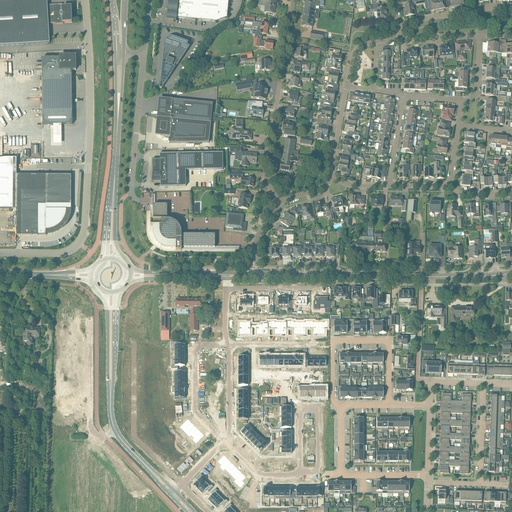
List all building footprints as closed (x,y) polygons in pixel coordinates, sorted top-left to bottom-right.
[(70,16),(70,7),(62,8),(62,4),(47,5),(46,0),(0,0),(0,45),(49,43),(48,24),(54,24),(54,25),(63,24),(63,23),(71,22),(71,20),(71,17),(70,16)] [(227,18),(228,0),(169,0),(168,20),(176,21),(176,18),(216,22),(227,18)] [(274,0),(259,0),(258,5),(265,6),(265,12),(274,14),(275,8),(274,8),(274,7),(273,7),(273,5),(274,5),(274,0)] [(305,1),(304,8),(315,10),(316,7),(319,7),(323,7),(324,4),(324,0),(316,0),(316,3),(310,2),(305,1)] [(416,0),(415,0),(415,4),(416,5),(424,4),(425,10),(428,9),(429,9),(428,6),(427,0),(416,0)] [(433,0),(427,0),(429,9),(432,8),(432,11),(434,11),(434,12),(439,11),(437,1),(433,2),(433,0)] [(440,0),(441,1),(437,1),(439,11),(444,10),(444,9),(445,9),(445,6),(447,5),(446,0),(440,0)] [(372,5),(367,6),(368,13),(377,12),(378,19),(383,18),(383,19),(388,19),(386,8),(379,9),(378,5),(379,5),(379,4),(372,5)] [(414,4),(409,5),(404,5),(405,9),(404,9),(405,17),(415,15),(414,4)] [(304,8),(301,26),(312,28),(313,23),(314,19),(315,10),(304,8)] [(252,32),(252,35),(255,35),(260,36),(261,33),(262,33),(267,34),(268,24),(255,22),(254,27),(257,28),(257,32),(252,31),(252,32)] [(311,32),(310,38),(322,40),(326,41),(327,34),(323,34),(311,32)] [(254,38),(253,47),(259,48),(259,47),(265,48),(265,50),(271,51),(271,49),(272,49),(274,42),(266,41),(260,40),(260,36),(255,35),(255,38),(254,38)] [(164,44),(161,78),(168,80),(190,47),(188,46),(188,45),(188,44),(188,43),(188,42),(174,37),(173,37),(172,37),(171,37),(170,37),(169,37),(169,38),(168,38),(167,39),(166,39),(166,40),(165,41),(164,42),(164,43),(164,44)] [(470,42),(455,43),(457,61),(465,61),(465,55),(462,55),(461,52),(464,52),(464,51),(470,50),(470,42)] [(491,59),(492,59),(494,43),(488,43),(488,44),(483,43),(482,53),(486,53),(486,52),(489,53),(489,57),(490,57),(490,58),(491,59)] [(496,53),(501,54),(502,45),(499,45),(499,44),(494,43),(492,59),(492,57),(496,58),(496,53)] [(506,59),(510,59),(511,45),(506,44),(505,46),(502,45),(501,54),(507,54),(506,59)] [(439,47),(440,52),(440,56),(444,56),(444,55),(453,54),(452,45),(443,46),(443,47),(439,47)] [(294,57),(299,58),(302,58),(303,54),(306,55),(307,47),(300,46),(299,50),(295,49),(294,57)] [(433,46),(431,46),(427,47),(427,48),(422,48),(423,53),(423,57),(427,56),(428,57),(434,57),(434,51),(433,46)] [(382,54),(382,57),(393,58),(394,53),(392,52),(390,52),(390,47),(383,48),(383,52),(381,52),(381,54),(382,54)] [(329,49),(327,59),(332,60),(342,62),(342,60),(342,59),(342,56),(339,55),(340,51),(329,49)] [(412,58),(417,57),(416,49),(412,49),(412,50),(407,50),(407,56),(406,56),(405,55),(401,55),(402,67),(407,67),(406,60),(412,59),(412,58)] [(65,54),(65,56),(60,56),(60,65),(42,65),(42,125),(72,125),(72,71),(76,71),(76,56),(70,56),(70,54),(65,54)] [(326,63),(325,68),(327,68),(337,70),(337,67),(340,68),(341,64),(342,63),(342,62),(332,60),(331,64),(328,63),(326,63)] [(270,61),(259,61),(260,71),(264,70),(264,71),(269,71),(269,70),(273,70),(273,64),(269,64),(269,63),(270,63),(270,61)] [(293,72),(298,73),(300,73),(301,70),(304,70),(309,71),(310,64),(305,63),(293,61),(293,65),(294,65),(293,72)] [(487,68),(486,73),(495,74),(499,74),(500,69),(500,66),(496,66),(493,65),(493,68),(487,68)] [(338,77),(339,73),(336,73),(337,70),(327,68),(326,73),(329,74),(328,77),(338,79),(339,79),(339,78),(338,77)] [(455,72),(455,77),(467,78),(468,72),(464,72),(464,68),(457,68),(457,72),(455,72)] [(499,79),(499,74),(495,74),(486,73),(486,79),(492,79),(491,82),(493,82),(505,83),(505,80),(499,79)] [(381,75),(381,74),(380,74),(380,76),(381,76),(381,80),(381,83),(388,84),(389,81),(389,75),(381,75)] [(339,81),(339,79),(338,79),(328,77),(327,81),(324,81),(324,86),(333,88),(334,85),(337,85),(337,82),(339,81)] [(289,87),(300,88),(301,87),(301,85),(300,84),(301,80),(299,80),(291,78),(289,87)] [(401,85),(401,86),(404,86),(404,90),(408,90),(409,90),(410,78),(404,78),(404,79),(401,79),(401,81),(401,84),(401,85)] [(251,81),(235,84),(236,87),(239,87),(240,90),(252,88),(251,81)] [(486,85),(486,90),(497,91),(497,86),(500,86),(507,87),(508,84),(505,83),(493,82),(492,85),(486,85)] [(467,83),(458,83),(458,88),(456,88),(456,91),(463,91),(463,88),(467,89),(467,83)] [(256,84),(254,92),(256,93),(255,98),(259,99),(260,98),(265,99),(267,89),(264,88),(265,85),(256,84)] [(335,95),(336,91),(333,90),(333,88),(324,86),(323,91),(326,91),(325,95),(335,97),(336,96),(335,95)] [(288,102),(292,102),(291,105),(300,107),(300,103),(297,103),(299,93),(289,92),(288,95),(289,95),(288,102)] [(352,101),(358,102),(359,94),(360,95),(360,93),(358,93),(357,94),(354,93),(353,94),(351,93),(349,101),(352,101)] [(357,105),(363,106),(363,103),(365,95),(365,96),(365,94),(363,94),(363,95),(360,95),(359,94),(358,102),(358,103),(357,105)] [(335,98),(335,97),(325,95),(324,99),(321,98),(320,103),(330,105),(330,103),(333,103),(334,99),(335,98)] [(363,103),(363,106),(369,107),(369,109),(372,109),(373,106),(373,103),(374,100),(374,98),(371,97),(371,95),(369,95),(369,96),(365,96),(365,95),(363,103)] [(163,99),(161,118),(211,123),(213,104),(166,99),(166,100),(163,99)] [(252,109),(251,114),(263,117),(264,110),(262,110),(262,108),(260,107),(261,103),(263,104),(263,102),(248,101),(247,108),(252,109)] [(332,112),(332,109),(329,108),(330,105),(320,103),(319,108),(322,109),(322,113),(331,115),(332,115),(332,114),(332,112)] [(444,114),(443,119),(450,120),(451,115),(453,116),(454,107),(443,105),(442,114),(444,114)] [(289,120),(296,121),(296,120),(294,117),(294,112),(295,113),(297,111),(298,107),(288,106),(287,111),(286,111),(285,117),(290,117),(289,120)] [(219,107),(218,116),(226,117),(226,114),(222,114),(223,107),(219,107)] [(408,110),(408,114),(408,116),(420,117),(421,112),(420,112),(420,108),(413,108),(412,111),(409,110),(409,111),(408,110)] [(384,111),(383,117),(393,119),(394,112),(393,112),(383,111),(384,111)] [(332,116),(332,115),(331,115),(322,113),(321,117),(318,116),(317,121),(327,123),(327,120),(330,121),(331,117),(332,116)] [(362,117),(361,117),(357,116),(351,115),(351,118),(348,117),(347,123),(346,123),(346,124),(355,126),(356,121),(358,121),(359,121),(361,119),(362,117)] [(209,143),(211,123),(161,118),(157,118),(159,119),(158,121),(156,135),(163,136),(163,137),(170,137),(169,144),(209,143)] [(236,120),(236,125),(236,129),(231,129),(231,131),(228,131),(228,140),(236,140),(236,139),(242,139),(245,139),(244,140),(251,141),(252,134),(244,134),(245,131),(243,131),(243,120),(236,120)] [(317,121),(315,130),(318,131),(329,133),(329,131),(328,130),(329,126),(326,126),(327,123),(317,121)] [(284,135),(289,135),(295,136),(296,129),(293,129),(294,124),(284,122),(282,131),(284,131),(284,135)] [(449,137),(450,132),(450,129),(449,129),(450,123),(441,122),(440,128),(438,127),(437,135),(449,137)] [(348,132),(348,135),(355,136),(356,131),(354,131),(355,126),(346,124),(346,125),(347,126),(346,131),(348,132)] [(62,126),(54,127),(54,145),(62,145),(62,126)] [(329,134),(329,133),(318,131),(318,134),(315,134),(313,140),(323,142),(324,138),(327,138),(328,135),(329,134)] [(464,136),(464,139),(474,140),(481,141),(481,138),(474,138),(474,134),(469,134),(470,133),(466,133),(466,135),(464,136)] [(342,142),(342,144),(352,145),(353,140),(359,141),(360,137),(355,136),(348,135),(347,138),(344,137),(343,143),(342,142)] [(488,146),(487,152),(490,152),(490,145),(496,145),(496,136),(491,136),(491,137),(489,137),(488,142),(488,144),(488,146)] [(300,144),(311,146),(312,139),(301,137),(300,144)] [(286,139),(283,154),(293,155),(294,152),(295,140),(290,140),(286,139)] [(446,149),(447,147),(445,146),(446,140),(440,139),(439,145),(438,145),(437,153),(441,154),(441,153),(446,154),(447,150),(446,149)] [(42,156),(41,143),(32,143),(32,157),(42,156)] [(345,151),(344,154),(352,156),(352,151),(351,151),(352,145),(342,144),(342,145),(343,145),(342,151),(345,151)] [(376,144),(375,150),(378,150),(387,152),(388,145),(378,144),(376,144)] [(402,145),(402,149),(403,149),(402,149),(406,150),(405,153),(410,154),(413,154),(413,151),(414,149),(413,148),(412,148),(412,145),(403,144),(403,146),(402,145)] [(256,163),(257,154),(243,152),(243,153),(241,152),(241,148),(230,147),(230,152),(239,153),(238,161),(242,162),(242,166),(248,166),(249,162),(256,163)] [(223,153),(165,154),(159,154),(159,155),(160,155),(160,159),(153,160),(153,171),(153,173),(153,177),(152,177),(152,182),(160,182),(161,187),(160,187),(186,187),(186,170),(223,170),(223,153)] [(467,158),(467,160),(479,162),(479,159),(474,159),(474,158),(472,158),(473,154),(463,153),(463,157),(464,157),(467,158)] [(292,165),(292,161),(297,162),(297,161),(298,161),(298,160),(299,157),(298,157),(298,156),(283,154),(282,163),(281,163),(280,170),(289,171),(290,166),(290,165),(292,165)] [(339,162),(338,163),(352,166),(353,164),(351,160),(352,156),(344,154),(343,157),(341,157),(340,162),(339,162)] [(0,209),(16,209),(16,175),(16,158),(0,158),(0,209)] [(434,167),(434,178),(434,175),(437,175),(437,179),(440,179),(440,180),(443,180),(443,179),(444,179),(444,170),(439,170),(439,162),(434,162),(434,166),(434,167)] [(352,166),(338,163),(338,165),(339,165),(338,170),(341,171),(340,175),(350,176),(351,170),(352,170),(352,167),(352,166)] [(372,179),(373,179),(375,170),(375,166),(372,165),(369,167),(365,166),(363,174),(367,174),(367,177),(372,178),(372,179)] [(399,169),(399,179),(406,179),(406,175),(409,175),(409,165),(406,165),(403,165),(403,169),(399,169)] [(412,168),(412,179),(418,179),(418,176),(421,176),(421,165),(416,165),(416,168),(412,168)] [(428,178),(434,178),(434,167),(429,167),(429,169),(424,169),(424,174),(424,179),(428,179),(428,178)] [(466,172),(465,174),(473,175),(476,175),(477,172),(473,172),(471,172),(472,168),(462,167),(462,171),(463,171),(466,172)] [(375,170),(373,179),(375,179),(375,178),(380,179),(381,177),(384,177),(385,171),(385,169),(381,169),(380,170),(375,170)] [(46,235),(46,230),(51,230),(54,229),(56,228),(58,227),(60,225),(61,223),(63,221),(64,219),(65,217),(66,213),(66,210),(71,210),(71,175),(16,175),(16,209),(16,235),(46,235)] [(246,187),(248,187),(253,187),(253,186),(254,186),(254,183),(253,183),(254,179),(247,178),(247,179),(241,178),(240,186),(246,187)] [(480,190),(480,185),(479,182),(477,182),(470,182),(461,181),(460,184),(462,185),(461,188),(465,188),(465,187),(470,187),(470,185),(476,185),(477,190),(480,190)] [(238,208),(247,209),(248,204),(250,204),(250,203),(250,204),(248,204),(249,200),(250,201),(251,197),(249,196),(249,195),(240,194),(239,200),(238,200),(238,205),(239,206),(238,208)] [(364,205),(364,197),(356,197),(356,196),(350,196),(349,196),(349,200),(350,200),(350,205),(359,205),(364,205)] [(371,197),(371,202),(370,206),(382,207),(383,201),(383,196),(377,196),(377,197),(371,197)] [(401,211),(405,212),(406,206),(406,201),(402,201),(402,198),(395,198),(396,197),(390,196),(390,201),(390,206),(401,206),(401,211)] [(331,200),(333,205),(334,209),(333,209),(334,213),(338,212),(337,208),(343,207),(345,206),(346,202),(345,201),(341,202),(340,197),(331,200)] [(417,201),(409,200),(407,221),(413,222),(413,213),(415,214),(417,201)] [(438,201),(431,201),(431,202),(430,202),(430,212),(440,212),(441,202),(440,202),(440,203),(438,203),(438,201)] [(317,214),(324,213),(324,216),(326,216),(326,217),(330,217),(330,212),(328,212),(328,211),(329,211),(328,205),(323,205),(323,203),(315,204),(316,209),(316,210),(317,214)] [(497,213),(500,213),(501,215),(504,215),(504,216),(511,215),(511,210),(507,210),(507,203),(503,203),(503,205),(500,205),(500,206),(497,206),(497,213)] [(466,210),(466,215),(473,215),(473,217),(479,217),(479,213),(479,208),(475,208),(473,208),(473,204),(465,205),(466,210)] [(484,204),(484,209),(484,217),(489,217),(489,215),(492,215),(492,224),(496,224),(496,212),(496,207),(492,208),(492,206),(489,206),(488,204),(484,204)] [(169,247),(170,247),(170,248),(176,248),(181,248),(215,248),(215,235),(181,235),(181,233),(181,231),(180,230),(179,227),(179,226),(178,225),(176,223),(174,222),(173,221),(172,221),(171,221),(169,220),(168,220),(167,220),(167,205),(154,205),(154,220),(150,220),(150,226),(154,226),(154,232),(155,232),(155,234),(155,235),(156,237),(156,238),(157,239),(156,239),(157,240),(159,240),(159,241),(159,242),(160,242),(160,243),(161,243),(161,244),(161,245),(162,245),(165,246),(166,246),(167,246),(169,247)] [(456,205),(448,205),(448,217),(456,217),(456,216),(461,216),(461,208),(456,208),(456,205)] [(302,207),(302,212),(303,217),(307,216),(307,220),(313,219),(312,212),(309,213),(308,207),(302,207)] [(294,220),(295,218),(298,218),(298,212),(297,210),(297,208),(291,209),(288,213),(287,212),(285,216),(284,216),(283,218),(281,222),(289,227),(290,225),(294,220)] [(371,242),(370,252),(385,252),(386,244),(377,244),(377,238),(381,239),(382,233),(375,232),(374,238),(374,242),(371,242)] [(244,235),(217,235),(217,248),(244,248),(244,235)] [(469,253),(469,254),(469,259),(473,259),(473,258),(477,257),(477,250),(481,250),(481,240),(475,241),(475,248),(469,248),(470,253),(469,253)] [(355,252),(370,252),(371,242),(356,242),(355,252)] [(411,244),(411,242),(407,242),(407,244),(407,256),(412,256),(412,255),(414,255),(414,254),(420,254),(420,248),(417,248),(417,244),(411,244)] [(288,255),(293,255),(294,244),(289,244),(288,245),(288,248),(283,248),(282,255),(282,257),(288,257),(288,255)] [(293,255),(293,257),(299,257),(299,255),(301,255),(304,255),(305,248),(305,244),(300,244),(299,245),(299,248),(294,248),(293,255)] [(315,255),(316,248),(316,245),(311,244),(310,245),(310,248),(305,248),(304,255),(304,257),(310,257),(310,255),(312,255),(315,255)] [(500,248),(501,258),(510,258),(509,250),(511,250),(511,244),(506,244),(506,248),(500,248)] [(282,255),(283,248),(283,245),(278,245),(277,245),(277,248),(271,248),(268,248),(268,256),(271,256),(271,257),(277,257),(277,255),(279,255),(282,255)] [(326,255),(327,248),(327,245),(322,245),(321,245),(321,248),(316,248),(315,255),(315,257),(316,257),(321,257),(321,255),(323,255),(326,255)] [(332,255),(338,255),(339,245),(333,245),(332,245),(332,248),(327,248),(326,255),(326,257),(332,257),(332,255)] [(429,257),(435,257),(435,258),(434,258),(440,258),(440,247),(440,246),(429,246),(429,247),(429,256),(429,257)] [(495,252),(495,249),(494,249),(494,246),(489,246),(490,249),(485,249),(486,259),(493,258),(493,257),(495,257),(495,252)] [(453,249),(448,249),(448,256),(454,256),(454,260),(462,259),(461,247),(453,248),(453,249)] [(357,300),(358,302),(358,303),(364,303),(364,295),(360,295),(360,289),(357,289),(357,287),(354,287),(354,289),(353,289),(353,295),(352,295),(352,298),(353,298),(353,300),(357,300)] [(335,289),(334,289),(334,298),(345,298),(345,301),(349,301),(349,293),(345,293),(346,289),(339,289),(339,288),(335,288),(335,289)] [(374,297),(374,289),(367,289),(367,300),(373,300),(373,309),(377,309),(377,297),(374,297)] [(399,299),(399,300),(399,303),(411,303),(411,307),(416,307),(416,300),(412,300),(412,299),(412,293),(412,292),(411,292),(407,292),(406,292),(405,292),(404,292),(400,292),(399,292),(399,293),(399,299)] [(385,296),(379,296),(379,304),(385,304),(385,305),(390,305),(390,295),(385,295),(385,296)] [(256,297),(256,305),(267,305),(267,297),(260,297),(260,296),(257,296),(257,297),(256,297)] [(278,297),(278,305),(287,305),(287,313),(292,313),(292,301),(288,301),(288,297),(278,297)] [(314,301),(314,310),(319,310),(319,305),(325,305),(325,313),(330,314),(331,301),(328,301),(328,298),(328,297),(318,297),(318,298),(319,298),(319,301),(314,301)] [(236,305),(236,312),(241,312),(241,307),(252,307),(252,298),(250,299),(250,298),(244,298),(244,299),(241,299),(241,305),(236,305)] [(292,301),(292,309),(296,309),(296,306),(307,306),(307,298),(296,298),(296,301),(292,301)] [(176,309),(189,309),(189,299),(176,299),(176,304),(176,309)] [(189,299),(189,309),(191,309),(191,315),(190,315),(190,331),(198,331),(198,315),(195,315),(195,309),(199,309),(199,307),(201,307),(201,299),(189,299)] [(426,306),(426,318),(432,318),(432,314),(441,314),(441,325),(446,325),(446,332),(446,310),(443,310),(437,310),(437,306),(432,306),(426,306)] [(451,308),(451,322),(456,322),(456,317),(466,317),(466,315),(474,315),(474,308),(451,308)] [(169,313),(161,313),(161,331),(169,331),(169,313)] [(370,320),(370,326),(373,326),(373,334),(374,334),(378,334),(379,334),(379,320),(373,320),(373,314),(370,314),(370,320)] [(69,337),(69,342),(74,342),(74,335),(78,335),(78,326),(79,326),(79,320),(68,320),(68,317),(64,317),(64,325),(68,325),(68,337),(69,337)] [(330,320),(330,326),(334,326),(334,334),(335,334),(339,334),(340,334),(340,320),(330,320)] [(340,320),(340,334),(347,334),(347,326),(350,326),(350,320),(340,320)] [(350,320),(350,326),(353,326),(353,334),(360,334),(360,320),(350,320)] [(360,320),(360,334),(366,334),(366,326),(370,326),(370,320),(360,320)] [(379,320),(379,334),(386,334),(386,326),(389,326),(389,320),(379,320)] [(280,323),(280,335),(286,335),(286,328),(290,328),(290,322),(290,321),(286,321),(286,323),(280,323)] [(262,324),(262,325),(262,335),(268,335),(268,328),(271,328),(271,322),(267,322),(267,324),(262,324)] [(271,322),(271,328),(274,328),(274,335),(280,335),(280,323),(275,323),(275,322),(271,322)] [(290,322),(290,328),(294,328),(294,335),(300,335),(300,323),(294,323),(294,322),(290,322)] [(300,323),(300,335),(306,335),(306,328),(309,328),(309,322),(305,322),(305,323),(300,323)] [(309,322),(309,328),(313,328),(313,335),(319,335),(319,323),(313,323),(313,322),(309,322)] [(319,323),(319,335),(325,335),(325,328),(328,328),(328,322),(324,322),(324,323),(319,323)] [(245,323),(245,335),(250,335),(250,328),(253,328),(253,326),(250,326),(250,323),(245,323)] [(253,326),(253,328),(256,328),(256,335),(262,335),(262,325),(256,325),(256,326),(253,326)] [(26,332),(24,332),(23,342),(28,342),(28,345),(32,345),(32,338),(39,338),(39,329),(31,329),(31,328),(26,328),(26,332)] [(397,338),(397,342),(398,342),(398,343),(398,345),(401,345),(407,345),(407,338),(398,337),(398,338),(397,338)] [(171,342),(171,351),(175,351),(185,351),(185,345),(178,345),(178,342),(171,342)] [(510,343),(502,342),(502,353),(510,353),(510,349),(511,345),(510,345),(510,343)] [(146,346),(139,346),(140,352),(149,352),(149,346),(153,346),(153,343),(146,343),(146,346)] [(75,345),(75,348),(79,348),(79,353),(89,353),(89,348),(82,348),(82,345),(75,345)] [(149,352),(140,352),(140,353),(140,358),(146,358),(146,361),(153,361),(153,357),(150,357),(149,352)] [(75,358),(75,361),(82,361),(82,358),(89,358),(89,353),(79,353),(79,358),(75,358)] [(146,364),(140,364),(140,370),(150,370),(150,364),(153,364),(153,361),(146,361),(146,364)] [(171,366),(171,369),(178,369),(178,366),(185,366),(185,361),(175,361),(172,361),(172,366),(171,366)] [(433,374),(434,362),(422,361),(422,367),(426,367),(426,374),(428,374),(433,374)] [(444,362),(434,362),(433,374),(438,374),(441,374),(441,368),(445,368),(445,362),(444,362)] [(75,364),(75,367),(79,367),(79,373),(89,373),(89,367),(82,367),(82,364),(75,364)] [(150,370),(140,370),(140,371),(140,376),(146,376),(146,379),(153,379),(153,375),(150,375),(150,370)] [(75,378),(75,381),(82,381),(82,378),(89,378),(89,373),(79,373),(79,378),(75,378)] [(442,407),(456,408),(456,401),(450,401),(450,397),(451,397),(451,394),(442,394),(442,407)] [(456,401),(456,408),(471,408),(471,395),(462,394),(462,398),(462,402),(456,401)] [(491,404),(491,405),(504,405),(504,402),(504,397),(497,396),(491,396),(490,396),(490,401),(492,401),(492,404),(491,404)] [(504,405),(491,405),(492,405),(492,408),(490,408),(490,413),(491,413),(501,414),(501,413),(501,409),(504,409),(504,407),(504,405)] [(451,417),(450,417),(450,413),(456,414),(456,408),(442,407),(441,420),(450,421),(451,417)] [(461,418),(461,421),(470,421),(471,408),(456,408),(456,414),(462,414),(462,418),(461,418)] [(489,422),(491,422),(501,422),(501,417),(504,417),(504,413),(501,413),(501,414),(491,413),(491,417),(490,417),(489,422)] [(188,419),(180,427),(183,431),(191,423),(188,419)] [(449,431),(449,427),(455,427),(456,421),(450,421),(441,420),(441,434),(450,434),(450,431),(449,431)] [(470,435),(470,421),(461,421),(456,421),(455,427),(461,427),(461,431),(461,434),(470,435)] [(489,430),(491,430),(500,430),(500,426),(503,426),(504,422),(501,422),(491,422),(491,425),(489,425),(489,430)] [(147,427),(141,429),(144,434),(152,431),(150,425),(154,424),(154,423),(147,423),(147,427)] [(191,423),(183,431),(186,434),(194,426),(191,423)] [(249,424),(240,433),(244,437),(253,428),(249,424)] [(194,426),(186,434),(189,437),(191,436),(191,435),(197,429),(194,426)] [(253,428),(244,437),(247,440),(254,433),(251,430),(253,428)] [(197,429),(191,435),(191,436),(194,438),(200,432),(197,429)] [(491,438),(500,439),(500,438),(500,434),(503,434),(503,430),(500,430),(491,430),(491,434),(489,434),(489,439),(491,439),(491,438)] [(152,431),(144,434),(146,440),(152,437),(154,440),(159,435),(158,434),(154,436),(152,431)] [(194,438),(192,440),(196,444),(200,440),(204,436),(200,432),(194,438)] [(254,433),(247,440),(250,443),(257,436),(254,433)] [(449,444),(449,440),(455,440),(455,434),(450,434),(441,434),(440,447),(449,447),(449,444)] [(469,448),(470,435),(461,434),(455,434),(455,440),(461,440),(461,444),(460,444),(460,448),(469,448)] [(257,436),(250,443),(253,446),(262,437),(260,439),(257,436)] [(262,437),(253,446),(256,448),(256,449),(265,440),(262,437)] [(157,442),(151,447),(156,451),(163,444),(157,438),(154,440),(157,442)] [(491,439),(490,442),(489,442),(488,447),(490,447),(500,447),(500,442),(503,443),(503,439),(500,438),(500,439),(491,438),(491,439)] [(265,440),(256,449),(260,453),(269,444),(265,440)] [(163,444),(156,451),(160,455),(165,450),(167,452),(169,450),(163,444)] [(448,457),(448,453),(454,453),(455,447),(449,447),(440,447),(440,460),(449,460),(449,457),(448,457)] [(469,461),(469,448),(460,448),(455,447),(454,453),(455,453),(455,457),(460,457),(460,461),(469,461)] [(488,450),(488,455),(490,455),(499,455),(502,455),(503,449),(506,449),(507,447),(503,447),(500,447),(490,447),(490,450),(488,450)] [(169,454),(164,459),(168,463),(176,456),(169,450),(167,452),(169,454)] [(488,464),(490,464),(499,464),(502,464),(502,459),(502,455),(499,455),(490,455),(490,459),(488,459),(488,464)] [(176,456),(168,463),(173,467),(178,462),(180,464),(182,462),(176,456)] [(218,457),(213,461),(220,467),(228,459),(224,456),(220,459),(218,457)] [(228,459),(220,467),(223,471),(225,469),(231,463),(228,459)] [(448,470),(448,467),(454,467),(454,461),(449,460),(440,460),(439,473),(449,474),(449,470),(448,470)] [(85,461),(85,500),(95,500),(95,461),(85,461)] [(468,475),(469,461),(460,461),(454,461),(454,467),(460,467),(460,471),(459,471),(459,474),(468,475)] [(231,463),(225,469),(228,473),(235,467),(231,463)] [(490,464),(490,467),(488,467),(488,472),(488,473),(494,473),(494,472),(499,472),(502,473),(502,468),(502,464),(499,464),(490,464)] [(235,467),(228,473),(232,477),(238,470),(235,467)] [(238,470),(232,477),(235,480),(236,480),(242,474),(238,470)] [(198,481),(193,486),(198,490),(206,481),(202,477),(203,477),(201,474),(196,479),(198,481)] [(235,480),(234,482),(240,488),(245,484),(242,481),(246,478),(242,474),(236,480),(235,480)] [(109,479),(108,511),(119,511),(119,479),(109,479)] [(206,481),(198,490),(202,494),(207,490),(209,492),(213,487),(211,485),(210,485),(206,481)] [(372,488),(372,494),(382,494),(382,482),(376,482),(376,488),(372,488)] [(284,488),(284,499),(293,499),(293,493),(290,493),(290,488),(284,488)] [(293,493),(293,499),(301,499),(301,488),(296,488),(296,493),(293,493)] [(213,496),(208,501),(212,505),(221,496),(217,492),(218,492),(215,489),(211,494),(213,496)] [(438,492),(438,495),(439,495),(439,500),(445,500),(445,503),(449,503),(453,503),(453,498),(449,498),(449,496),(446,496),(446,491),(444,491),(444,490),(440,490),(440,491),(439,491),(439,492),(438,492)] [(509,505),(509,495),(506,495),(506,493),(500,493),(500,503),(500,505),(509,505)] [(221,496),(212,505),(217,509),(221,504),(223,506),(228,502),(226,500),(225,500),(221,496)]
